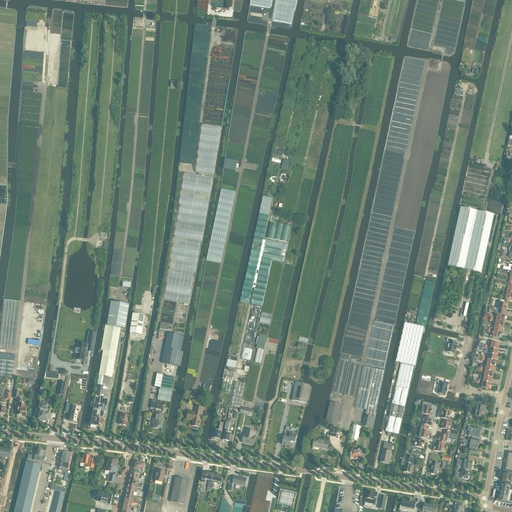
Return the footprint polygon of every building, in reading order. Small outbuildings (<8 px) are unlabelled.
[(250,0),(250,5),(271,8),(272,0),(250,0)] [(276,0),(273,20),(291,24),(294,11),(295,11),(297,0),(276,0)] [(220,127),(202,125),(196,173),(214,175),(220,127)] [(274,149),(273,156),(282,157),(283,151),(274,149)] [(225,159),(223,169),(235,172),(237,162),(225,159)] [(283,160),(281,169),(288,170),(290,161),(283,160)] [(165,300),(189,304),(194,272),(195,273),(212,178),(185,173),(179,205),(180,205),(165,300)] [(448,266),(474,272),(482,274),(495,215),(461,207),(448,266)] [(121,287),(130,288),(131,281),(122,280),(121,287)] [(4,300),(0,333),(0,347),(14,349),(19,302),(4,300)] [(500,303),(499,309),(506,310),(507,304),(508,302),(505,301),(505,304),(500,303)] [(99,375),(111,378),(120,328),(124,329),(128,305),(110,302),(106,326),(105,326),(101,351),(103,351),(99,375)] [(132,314),(129,334),(141,335),(144,316),(132,314)] [(169,324),(160,323),(159,329),(168,331),(169,324)] [(405,323),(397,358),(396,362),(414,366),(424,328),(405,323)] [(75,349),(74,354),(75,354),(76,354),(75,358),(84,360),(84,362),(83,366),(86,367),(89,354),(88,354),(89,352),(92,352),(95,333),(90,332),(90,333),(93,333),(92,337),(89,337),(88,347),(86,346),(77,345),(77,350),(76,350),(75,349)] [(180,351),(176,350),(179,336),(168,333),(162,363),(177,366),(180,351)] [(255,362),(261,364),(264,350),(267,336),(260,334),(259,338),(257,337),(256,344),(258,344),(257,349),(258,349),(255,362)] [(208,348),(215,350),(219,351),(221,341),(218,340),(210,338),(208,348)] [(449,342),(446,352),(450,353),(449,354),(453,355),(453,354),(455,354),(455,350),(456,350),(457,347),(456,347),(457,344),(453,343),(454,340),(448,338),(447,342),(449,342)] [(298,343),(295,357),(301,359),(303,350),(304,344),(298,343)] [(243,348),(240,358),(250,360),(252,350),(243,348)] [(15,355),(0,353),(0,376),(12,378),(15,355)] [(321,358),(320,366),(326,367),(328,359),(321,358)] [(341,359),(334,392),(353,396),(361,363),(341,359)] [(225,370),(223,379),(224,379),(232,381),(237,361),(235,361),(232,361),(228,360),(226,367),(228,367),(228,368),(227,370),(225,370)] [(436,361),(435,366),(439,367),(438,373),(450,376),(451,369),(448,368),(449,364),(436,361)] [(386,431),(393,433),(398,434),(408,390),(414,367),(401,364),(396,387),(386,431)] [(365,415),(370,416),(373,417),(375,417),(377,410),(376,409),(380,393),(384,371),(364,367),(359,388),(355,408),(366,410),(365,415)] [(160,388),(157,400),(170,402),(172,390),(174,377),(157,374),(154,387),(160,388)] [(224,379),(221,392),(230,394),(232,381),(224,379)] [(439,384),(437,394),(440,395),(440,396),(444,397),(444,395),(445,396),(446,392),(447,389),(448,385),(442,384),(442,381),(439,380),(438,383),(439,384)] [(57,395),(63,396),(65,383),(60,382),(58,390),(61,390),(60,395),(57,395)] [(230,406),(240,408),(245,385),(235,382),(230,406)] [(306,403),(310,385),(296,382),(292,401),(306,403)] [(91,418),(90,425),(97,427),(98,422),(99,422),(100,417),(103,417),(103,412),(106,412),(108,397),(103,397),(104,395),(101,395),(102,388),(95,387),(94,392),(96,392),(93,410),(92,418),(91,418)] [(150,408),(156,409),(161,410),(162,402),(151,400),(150,408)] [(474,416),(475,416),(484,418),(486,407),(480,406),(481,402),(477,401),(474,416)] [(336,427),(341,405),(330,402),(325,424),(336,427)] [(420,414),(420,417),(423,418),(426,418),(427,415),(431,416),(432,409),(431,409),(432,404),(423,402),(422,407),(423,407),(422,414),(421,414),(420,414)] [(18,416),(20,416),(25,417),(26,409),(22,408),(23,404),(15,403),(15,407),(18,408),(17,416),(18,416)] [(42,413),(43,409),(46,410),(47,406),(46,404),(40,403),(39,408),(40,409),(38,419),(39,420),(41,421),(42,420),(46,421),(48,414),(42,413)] [(67,404),(65,411),(71,413),(69,421),(76,423),(77,417),(79,418),(80,413),(78,412),(78,409),(72,408),(73,405),(67,404)] [(187,419),(193,420),(192,426),(199,428),(204,409),(196,407),(194,413),(188,411),(187,419)] [(163,415),(161,415),(162,412),(155,411),(152,428),(161,429),(163,415)] [(444,419),(444,422),(450,424),(451,420),(450,420),(451,413),(442,411),(441,418),(444,419)] [(128,416),(120,415),(119,425),(126,426),(128,416)] [(363,426),(373,429),(375,418),(372,418),(373,417),(370,416),(370,417),(365,416),(363,426)] [(421,424),(420,427),(426,429),(427,426),(431,427),(432,420),(426,418),(423,418),(422,424),(421,424)] [(226,441),(226,442),(228,442),(229,442),(231,434),(232,432),(228,431),(229,425),(233,426),(235,420),(230,419),(229,424),(226,423),(223,440),(226,441)] [(445,430),(444,433),(458,436),(458,432),(452,431),(453,428),(451,427),(451,424),(450,424),(444,422),(442,422),(441,429),(445,430)] [(221,423),(219,431),(215,430),(213,438),(214,439),(215,439),(216,440),(217,439),(220,440),(223,424),(221,423)] [(466,429),(465,431),(481,434),(482,430),(474,428),(473,431),(469,430),(470,425),(465,424),(464,428),(466,429)] [(354,425),(352,425),(352,427),(353,427),(350,440),(358,441),(361,427),(354,425)] [(419,437),(422,438),(428,439),(430,433),(426,432),(426,429),(420,427),(419,431),(420,431),(419,437)] [(364,429),(362,438),(368,439),(370,430),(364,429)] [(244,435),(242,442),(254,445),(255,437),(254,437),(255,432),(253,432),(246,430),(245,435),(244,435)] [(480,439),(481,434),(465,431),(465,433),(472,435),(472,438),(480,439)] [(399,434),(398,434),(393,433),(391,443),(397,444),(399,434)] [(439,435),(438,442),(439,442),(446,443),(447,444),(448,439),(456,441),(458,436),(444,433),(443,436),(439,435)] [(283,440),(282,445),(285,446),(285,448),(289,449),(291,448),(292,444),(291,444),(291,442),(295,443),(297,436),(290,434),(290,438),(284,437),(284,438),(283,440)] [(416,440),(414,447),(423,449),(425,442),(421,441),(422,438),(419,437),(416,437),(415,440),(416,440)] [(314,439),(313,447),(327,450),(329,442),(314,439)] [(445,447),(446,443),(439,442),(438,442),(437,445),(435,444),(433,451),(442,453),(444,446),(445,447)] [(478,450),(479,445),(463,442),(462,444),(470,446),(470,448),(478,450)] [(384,443),(380,462),(389,464),(392,448),(388,447),(389,444),(384,443)] [(466,449),(462,448),(461,450),(470,452),(469,454),(476,456),(477,451),(466,449)] [(350,458),(359,460),(360,456),(361,456),(362,452),(362,450),(358,449),(358,451),(354,451),(351,450),(350,457),(350,458)] [(3,450),(0,463),(3,464),(4,458),(8,458),(9,451),(3,450)] [(29,511),(40,466),(36,465),(32,464),(32,461),(37,462),(38,462),(39,460),(40,460),(40,458),(42,459),(44,451),(36,450),(36,452),(35,451),(34,456),(28,455),(27,463),(26,462),(17,501),(14,511),(29,511)] [(60,463),(58,470),(63,471),(64,469),(67,454),(65,454),(65,453),(63,452),(63,453),(62,453),(60,463)] [(63,471),(63,472),(66,473),(67,470),(69,470),(70,465),(72,455),(72,454),(70,454),(69,455),(67,454),(64,469),(63,471)] [(81,460),(80,464),(80,467),(91,469),(93,469),(94,460),(89,460),(89,457),(83,456),(82,460),(81,460)] [(403,460),(402,465),(405,466),(404,472),(410,473),(413,457),(408,456),(406,461),(403,460)] [(105,472),(104,474),(109,475),(107,482),(113,483),(117,466),(115,466),(116,462),(107,460),(106,466),(105,471),(105,472)] [(430,474),(437,475),(438,468),(444,470),(446,464),(441,463),(440,464),(433,462),(430,474)] [(154,481),(162,483),(164,472),(157,470),(156,474),(155,474),(154,477),(154,478),(155,478),(154,481)] [(464,482),(465,480),(468,480),(470,473),(462,471),(462,474),(459,473),(456,472),(455,479),(458,480),(458,481),(464,482)] [(203,473),(201,482),(205,483),(206,479),(209,480),(208,488),(207,491),(210,491),(210,489),(211,484),(212,481),(213,474),(207,473),(207,474),(203,473)] [(213,474),(212,481),(218,482),(218,483),(221,484),(222,478),(219,477),(220,476),(213,474)] [(504,475),(502,482),(503,482),(503,485),(511,486),(511,476),(504,474),(504,475)] [(234,477),(232,484),(245,487),(247,479),(234,477)] [(175,478),(170,502),(183,505),(188,480),(175,478)] [(52,484),(50,490),(65,493),(66,489),(55,487),(56,485),(52,484)] [(502,485),(500,493),(511,495),(511,486),(503,485),(502,485)] [(280,490),(277,506),(293,509),(297,493),(280,490)] [(367,492),(365,503),(375,505),(376,499),(373,498),(374,494),(367,492)] [(51,511),(59,511),(63,494),(57,493),(51,511)] [(99,493),(96,501),(109,504),(111,496),(99,493)] [(511,495),(500,493),(498,501),(510,503),(511,503),(511,495)] [(381,496),(378,508),(384,510),(386,497),(381,496)] [(400,506),(400,510),(402,510),(409,511),(415,511),(416,510),(414,509),(414,508),(416,503),(412,502),(412,501),(411,500),(408,500),(407,500),(407,501),(403,500),(402,506),(400,506)]
